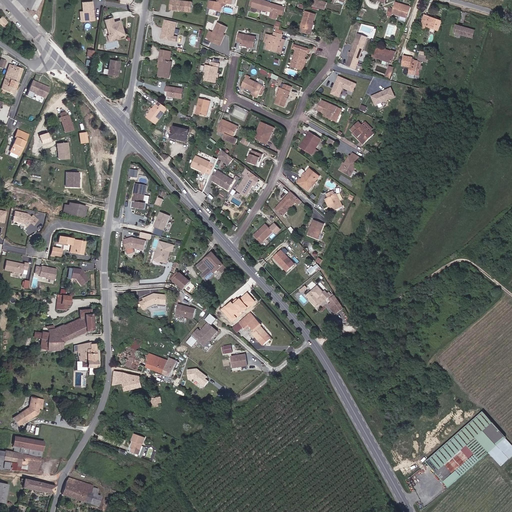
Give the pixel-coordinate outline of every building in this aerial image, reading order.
[(191,11),(192,1),(184,0),(171,0),(170,8),(191,11)] [(211,0),(209,0),(208,8),(220,11),(222,2),(223,3),(225,3),(225,0),(217,0),(217,2),(211,0)] [(262,0),(254,0),(252,7),(260,9),(262,0)] [(276,12),(278,13),(280,6),(272,3),(272,2),(265,0),(262,0),(260,9),(276,12)] [(329,2),(321,0),(315,0),(314,6),(326,10),(329,2)] [(95,20),(93,1),(83,2),(85,21),(95,20)] [(393,16),(394,13),(410,18),(414,6),(398,1),(395,8),(392,7),(389,15),(393,16)] [(311,29),(313,22),(315,22),(318,14),(307,10),(302,27),(305,28),(304,32),(312,34),(314,30),(311,29)] [(9,22),(4,17),(0,20),(0,22),(4,27),(9,22)] [(438,21),(426,17),(423,24),(441,30),(445,20),(439,18),(438,21)] [(125,34),(122,25),(120,20),(114,22),(113,18),(105,20),(110,36),(114,38),(117,37),(119,36),(125,34)] [(174,21),(163,18),(159,36),(174,40),(175,35),(171,35),(174,21)] [(224,36),(228,27),(218,23),(214,33),(210,31),(207,39),(210,40),(211,39),(220,43),(224,36)] [(473,36),(475,29),(458,24),(456,31),(473,36)] [(271,35),(267,49),(277,52),(280,38),(282,39),(284,34),(275,32),(274,36),(271,35)] [(356,59),(365,36),(355,33),(352,47),(350,47),(349,51),(347,51),(345,55),(347,56),(356,59)] [(256,36),(239,34),(238,42),(242,43),(241,45),(254,47),(256,36)] [(211,39),(210,40),(210,42),(222,47),(226,37),(224,36),(220,43),(211,39)] [(310,53),(311,49),(295,44),(294,48),(297,50),(292,66),(302,69),(307,52),(310,53)] [(394,61),(398,51),(379,45),(376,55),(394,61)] [(419,60),(429,63),(432,53),(421,51),(419,60)] [(413,59),(414,56),(406,55),(404,65),(412,66),(411,72),(416,73),(417,67),(422,68),(423,64),(419,63),(419,61),(413,59)] [(167,61),(167,57),(160,56),(159,60),(162,60),(161,67),(159,75),(170,77),(172,62),(167,61)] [(353,68),(356,59),(347,56),(345,61),(351,64),(350,67),(353,68)] [(118,75),(120,61),(114,59),(111,74),(118,75)] [(219,73),(221,63),(214,62),(213,66),(208,65),(206,73),(208,73),(207,81),(217,83),(218,76),(220,76),(221,74),(219,73)] [(9,65),(2,85),(0,84),(0,88),(0,89),(0,91),(3,93),(4,91),(10,95),(11,94),(14,95),(23,70),(9,65)] [(263,90),(265,85),(244,75),(240,85),(260,95),(261,93),(262,94),(265,91),(263,90)] [(352,93),(356,84),(338,76),(331,93),(339,97),(343,89),(352,93)] [(45,97),(50,87),(33,78),(28,88),(45,97)] [(182,98),(184,88),(167,85),(166,90),(169,90),(168,95),(182,98)] [(285,107),(292,88),(286,85),(284,90),(282,89),(276,104),(285,107)] [(390,87),(372,96),(376,106),(395,98),(390,87)] [(208,117),(212,97),(201,95),(198,115),(208,117)] [(335,118),(338,120),(340,121),(344,111),(342,110),(339,109),(340,107),(326,100),(325,99),(320,109),(322,110),(330,114),(336,116),(335,118)] [(168,108),(158,101),(146,116),(155,124),(168,108)] [(61,113),(62,117),(61,117),(66,132),(73,130),(69,115),(68,116),(67,111),(61,113)] [(232,126),(233,123),(225,119),(220,130),(228,134),(226,139),(238,145),(240,139),(237,138),(240,129),(232,126)] [(361,121),(353,128),(361,136),(359,137),(363,141),(366,143),(376,133),(373,130),(375,128),(368,121),(365,124),(362,120),(361,121)] [(263,130),(260,130),(257,139),(269,143),(272,136),(270,133),(274,131),(275,127),(265,123),(263,130)] [(187,142),(190,131),(175,127),(172,138),(187,142)] [(19,156),(26,133),(15,129),(13,137),(14,137),(11,148),(9,153),(19,156)] [(309,136),(311,137),(316,140),(318,135),(312,131),(309,136)] [(110,160),(105,140),(103,141),(102,135),(95,136),(97,142),(94,143),(99,162),(110,160)] [(321,137),(318,135),(316,140),(311,137),(306,144),(305,143),(303,146),(312,152),(321,137)] [(243,143),(250,147),(252,142),(246,138),(243,143)] [(70,159),(69,143),(58,144),(59,160),(70,159)] [(233,159),(230,155),(223,150),(220,157),(229,166),(233,159)] [(264,158),(265,154),(254,151),(250,162),(259,166),(262,158),(264,158)] [(363,158),(355,152),(349,163),(344,169),(353,175),(363,158)] [(198,157),(194,166),(204,171),(204,173),(208,175),(213,163),(198,157)] [(138,177),(139,169),(130,168),(130,176),(138,177)] [(321,176),(311,169),(303,179),(300,183),(311,191),(318,182),(317,181),(321,176)] [(80,186),(80,181),(79,181),(79,178),(80,178),(80,171),(67,171),(67,186),(80,186)] [(230,191),(236,181),(218,172),(213,181),(230,191)] [(255,185),(256,186),(259,182),(247,176),(239,192),(249,197),(255,185)] [(145,201),(148,183),(137,181),(134,199),(145,201)] [(300,200),(292,192),(282,201),(284,203),(277,209),(283,216),(300,200)] [(338,196),(336,197),(334,192),(328,195),(330,200),(328,201),(334,214),(343,209),(338,196)] [(65,208),(64,214),(68,215),(67,216),(84,220),(86,209),(69,206),(69,208),(65,208)] [(164,230),(170,215),(161,211),(155,226),(164,230)] [(33,221),(27,215),(14,212),(12,222),(22,224),(26,228),(33,221)] [(325,225),(316,222),(310,237),(319,241),(325,225)] [(273,232),(267,224),(254,235),(261,243),(273,232)] [(145,249),(147,239),(133,236),(125,238),(127,248),(133,246),(145,249)] [(69,244),(68,251),(71,251),(73,240),(62,238),(61,243),(69,244)] [(83,255),(85,242),(73,240),(71,251),(70,253),(83,255)] [(167,262),(170,250),(158,246),(155,258),(167,262)] [(288,273),(295,266),(282,252),(274,259),(288,273)] [(207,281),(223,266),(212,253),(198,267),(204,274),(202,276),(207,281)] [(21,275),(22,271),(26,271),(27,265),(23,264),(23,266),(16,265),(5,262),(3,271),(21,275)] [(53,282),(56,271),(40,267),(40,268),(35,267),(33,274),(38,275),(38,277),(46,279),(46,280),(53,282)] [(320,271),(317,267),(314,269),(312,267),(308,270),(312,276),(320,271)] [(87,282),(80,271),(71,270),(70,279),(74,280),(79,287),(87,282)] [(186,280),(181,286),(194,298),(200,291),(186,280)] [(330,298),(328,295),(326,293),(324,294),(318,288),(312,294),(309,297),(318,308),(329,298),(332,304),(329,306),(335,316),(343,311),(333,295),(332,297),(330,298)] [(230,301),(221,309),(233,322),(255,302),(247,292),(240,299),(239,298),(233,303),(230,301)] [(166,304),(168,295),(155,293),(143,297),(146,306),(155,302),(166,304)] [(70,297),(59,295),(58,309),(64,310),(66,308),(66,305),(69,305),(70,297)] [(199,317),(200,308),(182,305),(180,315),(199,317)] [(79,310),(79,313),(81,319),(85,319),(85,314),(91,314),(91,310),(79,310)] [(81,319),(79,313),(75,314),(74,312),(69,315),(70,317),(59,322),(57,317),(43,320),(45,326),(46,330),(81,319)] [(86,331),(93,331),(91,314),(85,314),(85,319),(81,319),(84,327),(86,327),(86,331)] [(265,326),(254,315),(243,325),(248,330),(252,327),(258,333),(255,335),(263,343),(271,336),(263,327),(265,326)] [(46,330),(45,326),(42,328),(40,333),(43,334),(39,349),(39,352),(61,352),(61,343),(86,331),(86,327),(84,327),(81,319),(46,330)] [(213,338),(219,331),(209,323),(202,332),(199,329),(193,336),(196,339),(197,338),(202,342),(208,341),(211,337),(213,338)] [(40,333),(32,332),(29,347),(39,349),(43,334),(40,333)] [(206,347),(213,338),(211,337),(208,341),(202,342),(197,338),(196,339),(206,347)] [(138,349),(141,342),(130,338),(126,347),(137,351),(138,349)] [(82,369),(97,369),(96,345),(90,345),(90,342),(77,345),(77,354),(80,360),(82,360),(82,369)] [(222,346),(224,354),(234,352),(232,344),(222,346)] [(126,347),(123,346),(123,347),(116,363),(124,367),(125,365),(128,357),(133,360),(137,351),(126,347)] [(151,355),(138,349),(137,351),(133,360),(128,357),(125,365),(144,372),(146,367),(151,355)] [(151,355),(146,367),(171,376),(176,365),(151,355)] [(251,367),(249,355),(235,358),(237,369),(251,367)] [(208,380),(210,378),(199,370),(190,372),(191,381),(197,380),(207,388),(211,382),(208,380)] [(124,384),(143,381),(142,378),(115,373),(115,386),(124,384)] [(143,381),(124,384),(126,391),(143,387),(143,381)] [(19,425),(39,413),(40,408),(42,409),(44,400),(32,397),(31,405),(13,416),(19,425)] [(158,410),(158,400),(150,400),(151,410),(158,410)] [(511,447),(505,439),(495,428),(481,412),(426,460),(440,476),(449,487),(489,453),(500,466),(511,455),(511,447)] [(133,447),(141,449),(145,438),(135,434),(132,441),(135,442),(133,447)] [(0,470),(1,471),(1,468),(38,474),(43,444),(15,439),(12,454),(0,452),(0,470)] [(131,452),(139,455),(141,449),(133,447),(131,452)] [(23,484),(22,489),(52,495),(54,487),(21,478),(19,483),(23,484)] [(97,508),(101,498),(95,496),(89,494),(91,489),(92,487),(68,479),(66,482),(64,481),(60,494),(97,508)]
